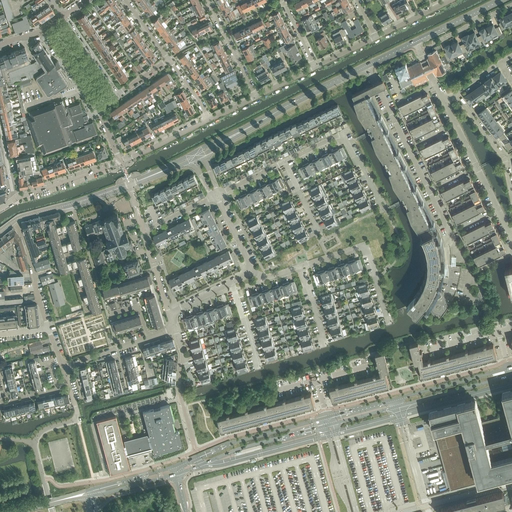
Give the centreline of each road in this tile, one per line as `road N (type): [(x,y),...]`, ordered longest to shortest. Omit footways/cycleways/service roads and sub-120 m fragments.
road 1 (secondary): [(511,367),(232,442),(174,466)]
road 2 (secondary): [(176,474),(242,447),(511,375)]
road 3 (residential): [(471,279),(368,65)]
road 4 (tertiary): [(13,222),(192,158)]
road 5 (tertiary): [(202,153),(368,65)]
road 6 (residential): [(299,266),(365,244),(389,322)]
